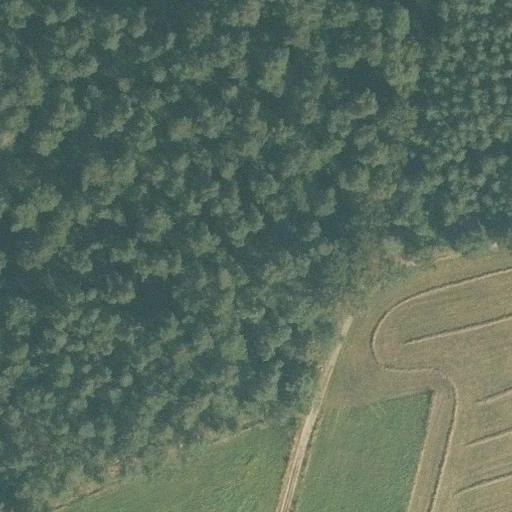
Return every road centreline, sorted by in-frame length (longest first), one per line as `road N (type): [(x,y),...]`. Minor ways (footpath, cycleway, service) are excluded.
road 1 (track): [(436,0),(362,280)]
road 2 (track): [(511,236),(362,280)]
road 3 (track): [(318,393),(283,511)]
road 4 (track): [(362,280),(318,393)]
